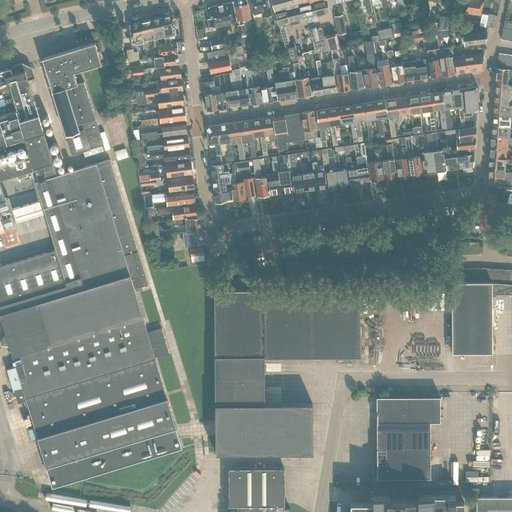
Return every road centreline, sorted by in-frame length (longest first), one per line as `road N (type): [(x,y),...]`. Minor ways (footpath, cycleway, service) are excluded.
road 1 (residential): [(198,120),(205,203),(231,228),(480,197)]
road 2 (residential): [(198,120),(487,77)]
road 3 (unclassified): [(320,511),(340,401),(355,383),(504,380)]
road 4 (tertiary): [(168,0),(0,37)]
road 5 (residential): [(185,0),(198,120)]
road 6 (residential): [(487,77),(480,197)]
